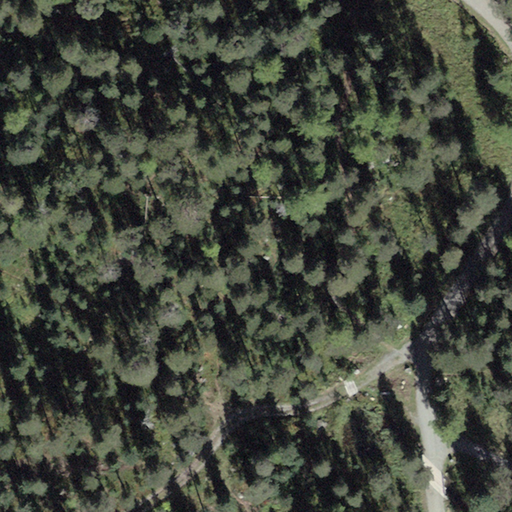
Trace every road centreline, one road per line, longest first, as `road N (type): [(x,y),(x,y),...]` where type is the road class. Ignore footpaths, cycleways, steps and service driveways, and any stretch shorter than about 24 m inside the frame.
road 1 (track): [(511,210),(426,346),(422,387),(437,511)]
road 2 (track): [(346,390),(308,408),(233,420),(198,468),(138,511)]
